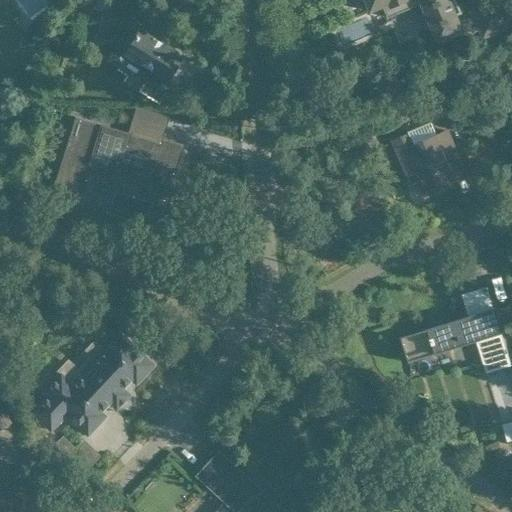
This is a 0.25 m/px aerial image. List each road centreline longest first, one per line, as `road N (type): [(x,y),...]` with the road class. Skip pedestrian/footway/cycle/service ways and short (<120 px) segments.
road 1 (residential): [(262,328),(255,303),(251,0)]
road 2 (residential): [(511,497),(293,333),(262,328)]
road 3 (residential): [(262,328),(230,326),(55,224),(0,204)]
road 4 (residential): [(262,328),(446,236),(511,221)]
road 5 (residential): [(115,511),(262,328)]
